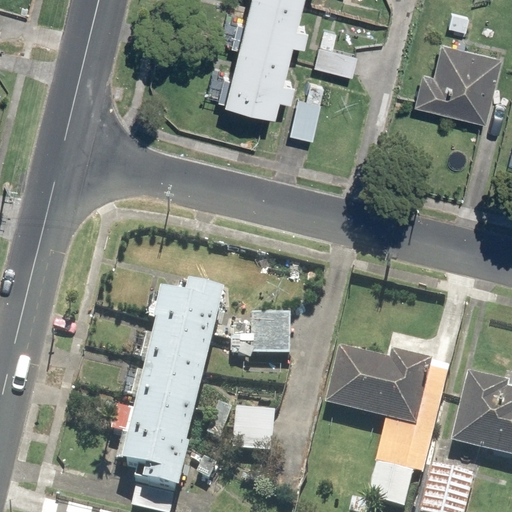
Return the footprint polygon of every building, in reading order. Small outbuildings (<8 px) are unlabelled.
[(251,0),(227,98),(277,111),(281,93),(292,96),(297,79),(285,76),(295,37),(307,40),(310,24),(299,21),(304,0),(251,0)] [(471,13),(447,6),(441,26),(465,33),(471,13)] [(312,64),(353,74),(358,53),(333,47),(337,31),(321,27),(312,64)] [(424,70),(416,103),(487,120),(503,55),(442,40),(434,72),(424,70)] [(291,136),(312,141),(324,85),(304,81),(291,136)] [(192,449),(229,295),(193,287),(190,299),(166,293),(158,325),(161,325),(127,466),(141,469),(138,482),(184,493),(195,449),(192,449)] [(254,314),(253,355),(292,357),(293,315),(254,314)] [(406,509),(415,473),(425,475),(451,369),(435,365),(436,361),(394,351),(392,360),(342,348),(328,406),(389,420),(378,463),(378,462),(368,500),(406,509)] [(471,374),(454,444),(511,457),(511,389),(510,389),(511,384),(471,374)] [(235,406),(221,401),(208,434),(222,439),(235,406)] [(238,409),(233,450),(273,454),(277,413),(238,409)] [(468,511),(477,475),(434,466),(423,511),(468,511)]
